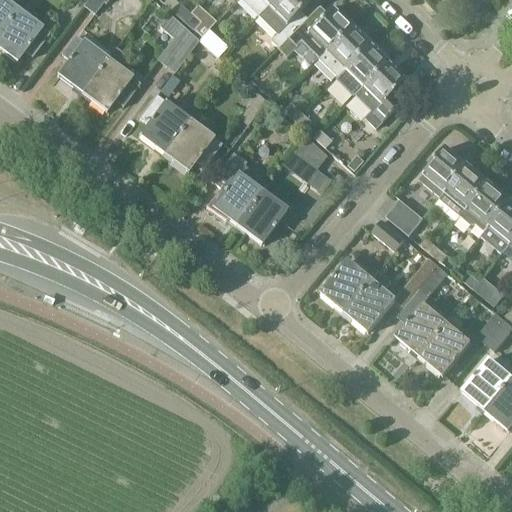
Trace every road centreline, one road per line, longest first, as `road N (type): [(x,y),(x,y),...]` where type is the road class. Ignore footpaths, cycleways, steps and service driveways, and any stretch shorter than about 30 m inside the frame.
road 1 (secondary): [(386,511),(133,306),(0,242)]
road 2 (residential): [(270,310),(0,107)]
road 3 (residential): [(511,510),(270,310)]
road 4 (residential): [(270,310),(451,96)]
